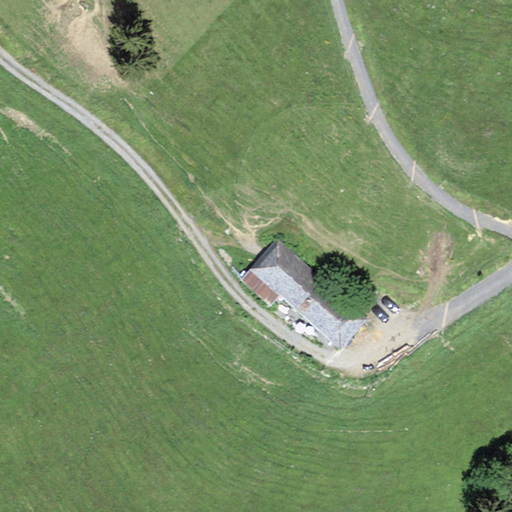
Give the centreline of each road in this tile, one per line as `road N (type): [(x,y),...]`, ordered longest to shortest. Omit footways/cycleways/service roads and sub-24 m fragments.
road 1 (track): [(0,55),(120,144),(241,295),(326,359),(358,361),(423,328)]
road 2 (track): [(338,0),(377,115),(417,175),(452,205),(511,229)]
